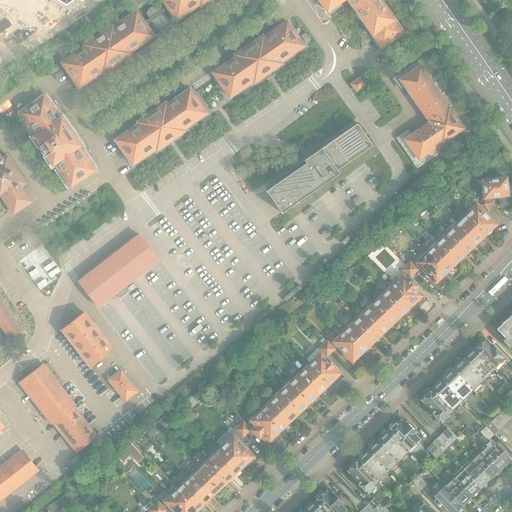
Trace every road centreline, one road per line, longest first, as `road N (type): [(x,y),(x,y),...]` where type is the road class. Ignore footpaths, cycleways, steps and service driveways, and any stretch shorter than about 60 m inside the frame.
road 1 (primary): [(511,91),(0,477)]
road 2 (primary): [(11,511),(511,133)]
road 3 (residential): [(255,511),(511,260)]
road 4 (unknown): [(296,1),(95,148)]
road 5 (unknown): [(68,109),(217,0)]
road 6 (secondary): [(511,101),(441,0)]
